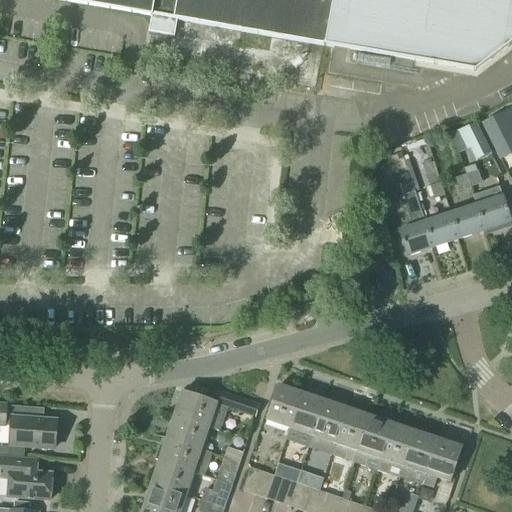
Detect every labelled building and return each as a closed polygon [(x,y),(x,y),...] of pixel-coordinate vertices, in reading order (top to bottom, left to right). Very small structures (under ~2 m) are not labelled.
[(511,0),(29,0),(480,75),(511,52),(511,0)] [(223,88),(230,91),(233,82),(242,85),(245,76),(229,71),(223,88)] [(511,110),(481,126),(499,162),(511,155),(511,110)] [(476,163),(490,155),(475,125),(453,136),(459,156),(470,151),(476,163)] [(430,162),(422,164),(430,188),(429,189),(429,190),(426,191),(428,198),(431,197),(433,202),(445,198),(440,185),(438,186),(430,162)] [(474,167),(464,170),(466,177),(476,173),(474,167)] [(458,193),(470,190),(466,177),(454,180),(458,193)] [(391,189),(390,189),(395,203),(402,201),(411,229),(398,234),(406,258),(432,250),(424,225),(414,194),(411,183),(391,189)] [(472,198),(476,207),(484,232),(485,232),(486,236),(499,231),(497,228),(510,223),(509,220),(511,218),(511,209),(507,197),(501,199),(498,189),(472,198)] [(476,208),(450,217),(458,241),(484,233),(476,208)] [(450,217),(424,225),(432,250),(458,241),(450,217)] [(326,272),(342,267),(337,254),(322,259),(326,272)] [(277,389),(265,422),(265,425),(288,432),(300,396),(277,389)] [(226,412),(253,421),(258,408),(215,394),(211,405),(179,395),(170,418),(206,431),(218,435),(222,423),(213,420),(217,408),(226,412)] [(300,396),(288,432),(289,433),(285,443),(308,451),(324,404),(300,396)] [(345,411),(324,404),(308,451),(329,458),(345,411)] [(345,411),(329,458),(339,461),(343,448),(357,453),(369,419),(345,411)] [(170,418),(163,440),(198,453),(206,431),(170,418)] [(357,453),(353,466),(365,470),(369,457),(379,460),(391,427),(369,419),(357,453)] [(53,426),(31,424),(9,422),(7,449),(24,451),(51,453),(53,426)] [(379,460),(375,473),(386,477),(390,464),(402,468),(414,434),(391,427),(379,460)] [(402,468),(398,481),(420,488),(436,442),(414,434),(402,468)] [(151,462),(190,476),(203,480),(211,457),(198,453),(163,440),(159,450),(156,449),(151,462)] [(460,450),(436,442),(420,488),(432,492),(435,482),(448,486),(460,450)] [(0,448),(0,461),(23,463),(24,451),(7,449),(0,448)] [(226,451),(223,461),(239,467),(242,457),(226,451)] [(0,461),(0,481),(6,482),(5,501),(47,504),(48,500),(51,497),(52,487),(49,483),(49,478),(33,477),(34,464),(23,463),(0,461)] [(223,461),(219,471),(235,476),(239,467),(223,461)] [(147,486),(182,498),(190,476),(151,462),(151,463),(154,464),(147,486)] [(252,499),(260,476),(249,472),(241,495),(252,499)] [(264,503),(271,480),(260,476),(252,499),(264,503)] [(275,506),(282,484),(271,480),(264,503),(275,506)] [(288,511),(295,488),(282,484),(275,506),(288,511)] [(139,509),(147,511),(177,511),(182,498),(147,486),(139,509)] [(291,511),(298,511),(305,491),(295,488),(288,511),(291,511)] [(311,511),(317,495),(305,491),(298,511),(311,511)] [(202,492),(198,504),(221,511),(225,500),(211,495),(202,492)] [(340,503),(337,511),(348,511),(351,506),(347,505),(351,495),(343,493),(341,501),(340,503)] [(323,511),(328,499),(317,495),(311,511),(323,511)] [(337,511),(340,503),(341,501),(331,497),(330,499),(328,499),(323,511),(337,511)]
